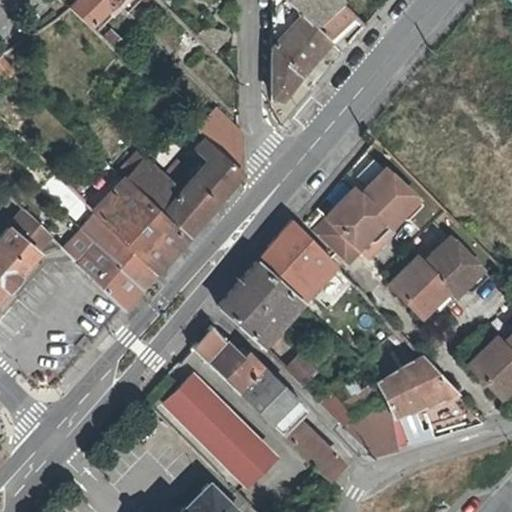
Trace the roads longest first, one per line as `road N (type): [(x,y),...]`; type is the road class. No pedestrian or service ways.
road 1 (residential): [(190,293),(369,473)]
road 2 (primary): [(275,190),(439,0)]
road 3 (primary): [(57,439),(190,293)]
road 4 (residential): [(275,190),(255,95),(254,0)]
road 5 (residential): [(511,425),(369,473)]
road 6 (primary): [(190,293),(275,190)]
